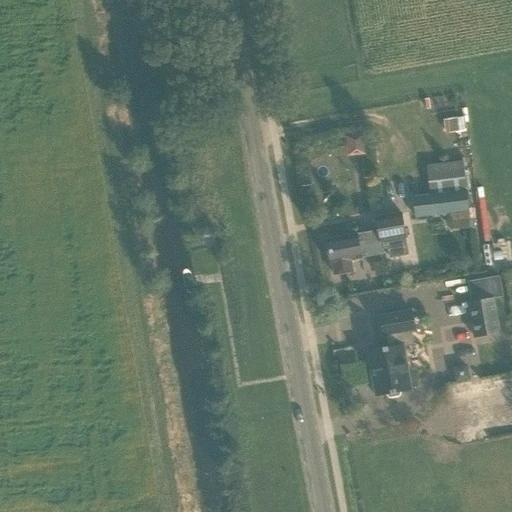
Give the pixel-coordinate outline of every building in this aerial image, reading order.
[(359,148),(361,134),(349,132),(347,146),(359,148)] [(427,162),(429,174),(427,174),(430,195),(413,197),(416,219),(451,215),(452,223),(471,220),(464,170),(448,172),(446,160),(427,162)] [(352,261),(363,259),(362,258),(384,254),(383,249),(406,245),(405,238),(406,238),(402,214),(376,219),(378,232),(358,235),(326,241),(331,265),(333,265),(335,276),(354,272),(352,261)] [(492,300),(488,279),(468,283),(471,303),(469,304),(475,338),(509,332),(506,319),(498,321),(494,300),(492,300)] [(400,296),(387,298),(389,312),(401,310),(400,296)] [(389,348),(368,352),(376,397),(412,391),(404,347),(414,345),(412,332),(416,332),(412,312),(380,318),(384,337),(387,337),(389,348)] [(511,417),(511,385),(464,394),(470,425),(511,417)]
